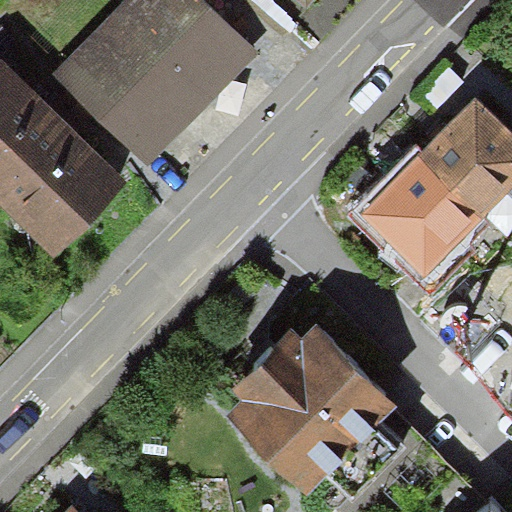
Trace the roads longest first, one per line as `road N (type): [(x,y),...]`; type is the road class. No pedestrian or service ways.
road 1 (residential): [(252,182),(511,441)]
road 2 (residential): [(252,182),(0,435)]
road 3 (residential): [(432,0),(252,182)]
